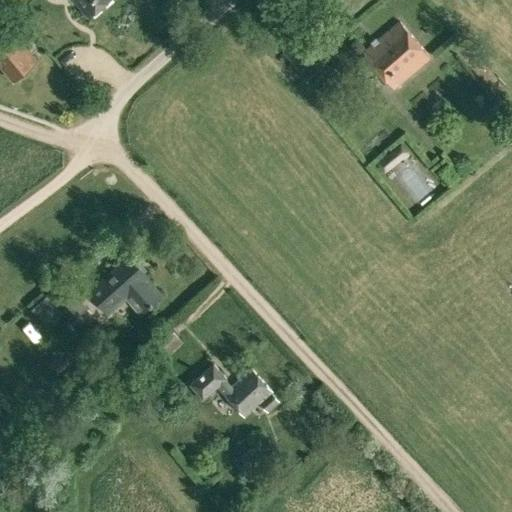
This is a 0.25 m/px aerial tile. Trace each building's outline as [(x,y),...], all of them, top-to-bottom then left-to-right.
[(74,0),(87,16),(105,0),(74,0)] [(362,52),(393,89),(430,58),(399,21),(362,52)] [(0,47),(0,64),(13,80),(36,60),(15,35),(0,47)] [(282,52),(305,80),(326,64),(303,36),(282,52)] [(396,149),(402,157),(408,152),(402,144),(396,149)] [(390,167),(383,159),(377,164),(384,172),(390,167)] [(428,207),(440,199),(430,183),(417,192),(428,207)] [(125,296),(141,313),(162,294),(146,277),(148,276),(129,255),(89,291),(108,312),(125,296)] [(46,294),(70,323),(89,307),(64,278),(46,294)] [(150,342),(165,358),(183,342),(168,325),(150,342)] [(267,412),(278,402),(270,393),(272,392),(252,369),(231,387),(225,379),(226,378),(213,363),(189,384),(203,399),(218,385),(245,415),(259,403),(267,412)] [(59,405),(64,412),(86,396),(80,389),(59,405)] [(238,458),(249,470),(275,449),(264,436),(238,458)]
